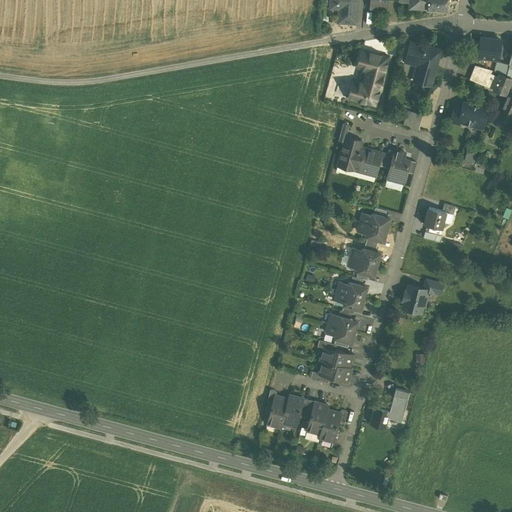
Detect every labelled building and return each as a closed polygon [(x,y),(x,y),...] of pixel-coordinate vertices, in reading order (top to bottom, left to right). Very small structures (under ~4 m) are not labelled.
[(357,0),(331,0),(331,4),(340,4),(339,22),(356,23),(357,0)] [(370,0),(370,8),(379,8),(379,6),(388,7),(387,0),(370,0)] [(399,0),(399,1),(409,2),(409,8),(427,9),(427,0),(399,0)] [(427,0),(427,9),(436,9),(437,9),(446,9),(446,0),(427,0)] [(479,51),(479,56),(498,59),(500,40),(481,37),(480,43),(479,42),(477,51),(479,51)] [(422,44),(421,48),(409,45),(409,47),(405,61),(419,64),(414,81),(431,85),(440,50),(422,44)] [(403,45),(399,60),(405,61),(409,47),(403,45)] [(375,54),(362,50),(358,64),(367,67),(371,68),(375,54)] [(387,57),(375,54),(371,68),(367,67),(362,86),(353,83),(349,97),(374,104),(387,57)] [(509,64),(497,61),(494,70),(506,75),(508,69),(508,68),(509,64)] [(489,69),(475,65),(469,79),(485,86),(490,74),(492,70),(489,69)] [(498,77),(490,74),(485,86),(506,94),(508,89),(510,84),(511,78),(499,73),(498,77)] [(511,90),(510,89),(507,98),(506,98),(501,110),(498,117),(498,118),(509,123),(510,123),(511,117),(511,90)] [(487,108),(464,102),(461,110),(459,118),(460,119),(459,122),(482,128),(487,108)] [(454,108),(450,121),(458,123),(459,122),(460,119),(459,118),(461,110),(454,108)] [(422,115),(407,111),(406,116),(405,118),(421,122),(422,115)] [(421,122),(405,118),(404,125),(419,129),(421,122)] [(509,123),(498,118),(496,123),(507,128),(509,123)] [(343,122),(338,140),(344,141),(345,136),(346,136),(349,124),(343,122)] [(346,136),(345,136),(344,141),(338,163),(353,167),(354,167),(360,146),(362,140),(346,136)] [(360,146),(354,167),(353,167),(353,169),(360,171),(366,148),(360,146)] [(381,152),(366,148),(360,171),(375,175),(378,163),(381,152)] [(384,165),(384,166),(390,168),(394,150),(389,149),(387,153),(384,165)] [(405,152),(395,149),(394,150),(390,168),(387,178),(403,183),(406,171),(410,159),(403,158),(405,152)] [(387,153),(381,152),(378,163),(384,165),(387,153)] [(475,155),(467,153),(464,160),(472,163),(475,155)] [(415,161),(410,159),(406,171),(412,173),(415,161)] [(482,166),(477,164),(474,171),(480,172),(482,166)] [(455,206),(444,203),(442,210),(445,211),(453,213),(455,206)] [(386,210),(375,207),(374,213),(385,216),(386,210)] [(442,210),(429,207),(425,224),(441,228),(445,211),(442,210)] [(385,216),(374,213),(373,216),(362,213),(359,221),(386,229),(390,217),(385,216)] [(386,229),(359,221),(357,230),(368,233),(367,236),(378,239),(383,240),(386,229)] [(443,236),(425,231),(423,237),(441,243),(443,236)] [(378,239),(367,236),(366,242),(377,245),(378,239)] [(377,245),(366,242),(364,248),(375,251),(377,245)] [(375,251),(364,248),(363,251),(352,247),(350,256),(377,263),(380,252),(375,251)] [(377,263),(350,256),(348,265),(359,268),(358,271),(369,274),(374,275),(377,263)] [(369,274),(358,271),(356,276),(367,279),(369,274)] [(443,283),(426,278),(423,288),(427,289),(427,290),(440,294),(443,283)] [(350,281),(349,284),(339,281),(337,290),(364,297),(367,286),(350,281)] [(423,288),(409,284),(407,291),(405,290),(402,300),(404,300),(403,307),(421,312),(423,305),(425,305),(427,296),(425,296),(427,290),(427,289),(423,288)] [(364,297),(337,290),(334,299),(344,301),(344,304),(355,307),(360,309),(364,297)] [(355,307),(344,304),(342,310),(352,313),(354,313),(355,307)] [(342,310),(340,309),(338,315),(350,318),(352,313),(342,310)] [(338,315),(330,313),(328,323),(355,330),(357,320),(350,318),(338,315)] [(355,330),(328,323),(325,331),(336,334),(336,337),(349,341),(352,342),(355,330)] [(349,341),(336,337),(334,343),(336,344),(348,347),(349,341)] [(334,343),(319,339),(317,345),(323,347),(323,346),(335,349),(336,344),(334,343)] [(335,349),(323,346),(323,347),(320,360),(322,360),(349,367),(352,354),(335,349)] [(349,367),(322,360),(319,372),(319,373),(329,376),(348,381),(351,368),(349,367)] [(329,376),(319,373),(319,372),(312,371),(311,377),(328,382),(329,376)] [(388,388),(381,386),(378,396),(385,398),(388,388)] [(396,388),(390,408),(383,406),(382,408),(374,406),(370,423),(385,427),(388,417),(401,420),(409,391),(396,388)] [(270,389),(267,400),(273,402),(275,394),(276,394),(277,391),(270,389)] [(276,394),(275,394),(273,402),(267,423),(281,427),(282,423),(289,398),(276,394)] [(303,398),(290,394),(289,398),(282,423),(295,427),(298,415),(303,398)] [(309,399),(303,398),(298,415),(304,417),(305,415),(309,399)] [(315,401),(309,399),(305,415),(310,416),(315,401)] [(328,405),(315,401),(310,416),(307,430),(320,434),(327,409),(328,405)] [(340,412),(327,409),(320,434),(319,437),(333,441),(339,420),(341,412),(340,412)] [(347,411),(341,409),(340,412),(341,412),(339,420),(344,422),(347,411)]
